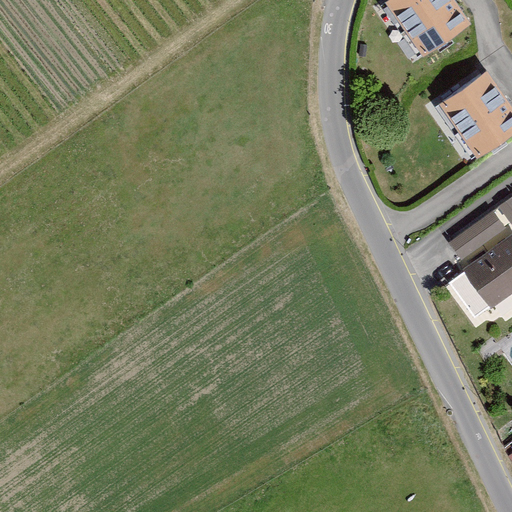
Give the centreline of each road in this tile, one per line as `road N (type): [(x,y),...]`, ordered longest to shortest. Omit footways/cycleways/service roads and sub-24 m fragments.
road 1 (residential): [(344,0),(332,68),(341,151),(511,511)]
road 2 (unknown): [(371,218),(511,122)]
